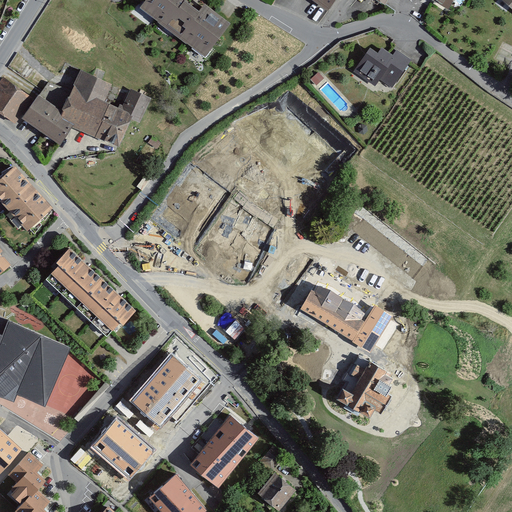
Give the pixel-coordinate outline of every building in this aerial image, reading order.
[(192,0),(142,0),(135,10),(201,63),(228,29),(192,0)] [(307,0),(326,13),(335,0),(307,0)] [(455,0),(421,0),(448,14),(455,0)] [(511,0),(502,0),(511,8),(511,0)] [(374,40),(350,74),(389,102),(413,68),(374,40)] [(3,78),(0,82),(0,118),(14,123),(56,149),(67,131),(117,151),(127,123),(140,127),(151,99),(128,91),(118,110),(105,104),(112,85),(78,73),(68,91),(44,82),(32,100),(3,78)] [(49,212),(10,169),(0,178),(0,211),(22,236),(49,212)] [(68,248),(42,275),(105,337),(132,311),(68,248)] [(0,250),(0,276),(13,267),(0,250)] [(400,256),(388,267),(398,278),(410,266),(400,256)] [(435,274),(426,285),(438,294),(447,283),(435,274)] [(333,299),(316,289),(303,310),(372,352),(394,316),(376,305),(373,311),(339,290),(333,299)] [(4,339),(0,337),(0,397),(14,403),(18,395),(45,406),(69,349),(10,324),(4,339)] [(398,376),(356,351),(330,396),(372,420),(398,376)] [(163,359),(133,391),(164,421),(195,388),(163,359)] [(217,485),(257,436),(230,413),(190,462),(217,485)] [(0,427),(0,472),(22,448),(22,447),(0,427)] [(41,459),(29,449),(9,473),(17,479),(11,486),(24,498),(15,508),(19,511),(53,511),(45,505),(51,498),(38,486),(47,476),(36,466),(41,459)] [(273,469),(282,459),(271,449),(262,458),(273,469)] [(276,471),(257,495),(277,511),(279,511),(298,489),(276,471)] [(154,501),(163,511),(202,511),(205,510),(179,480),(154,501)] [(112,511),(99,502),(91,511),(112,511)]
